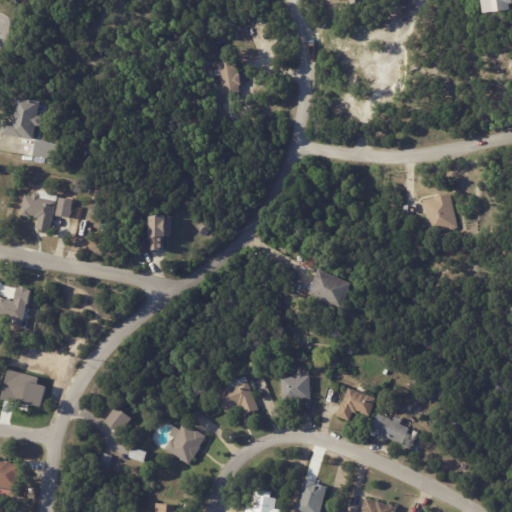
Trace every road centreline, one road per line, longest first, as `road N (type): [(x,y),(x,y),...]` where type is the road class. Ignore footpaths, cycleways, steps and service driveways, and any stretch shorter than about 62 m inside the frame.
road 1 (residential): [(48,511),(54,438),(70,393),(164,288),(243,239),(295,149),(308,42),(290,0)]
road 2 (residential): [(214,511),(232,463),(259,443),(283,439),(357,453),(475,511)]
road 3 (residential): [(295,149),(422,153),(511,136)]
road 4 (residential): [(0,250),(164,288)]
